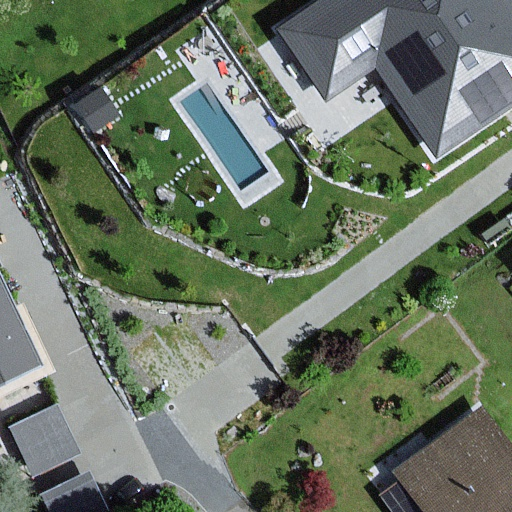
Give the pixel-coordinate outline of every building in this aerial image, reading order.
[(511,0),(321,0),(277,30),(327,104),(376,71),(432,155),(511,101),(511,0)] [(0,281),(0,380),(39,362),(11,305),(0,281)] [(511,511),(511,449),(479,407),(396,472),(427,511),(511,511)] [(76,452),(56,408),(12,428),(32,472),(76,452)] [(105,511),(88,474),(44,494),(52,511),(105,511)]
